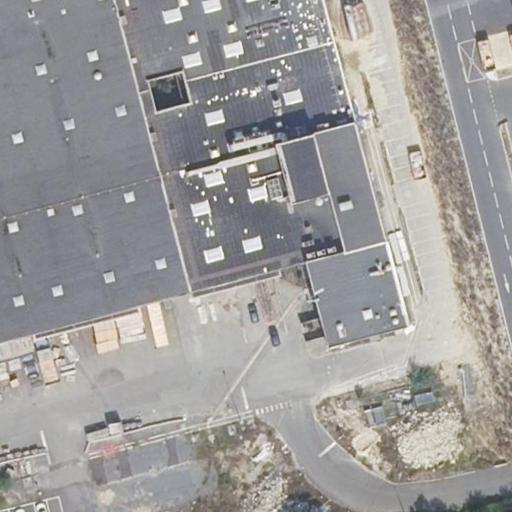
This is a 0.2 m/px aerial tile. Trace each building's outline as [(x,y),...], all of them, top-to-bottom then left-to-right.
[(0,0),(0,343),(191,294),(114,0),(0,0)] [(323,0),(114,0),(191,294),(303,265),(325,348),(409,326),(323,0)] [(330,465),(493,432),(489,412),(511,406),(511,391),(508,373),(290,417),(298,455),(327,449),(330,465)] [(124,462),(129,482),(193,464),(187,444),(124,462)] [(112,479),(0,502),(0,511),(133,511),(131,500),(117,503),(112,479)]
